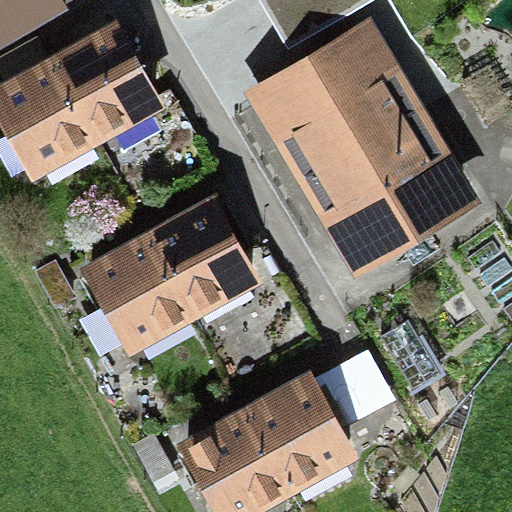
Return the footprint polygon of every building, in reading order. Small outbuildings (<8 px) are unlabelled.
[(280,0),(298,29),(345,0),(354,0),(363,13),(385,0),(280,0)] [(392,30),(267,101),(379,296),(503,224),(392,30)] [(56,65),(96,136),(157,103),(116,31),(56,65)] [(96,136),(56,65),(0,96),(0,107),(35,170),(96,136)] [(150,238),(189,307),(255,270),(216,201),(150,238)] [(189,307),(150,238),(89,272),(128,341),(189,307)] [(383,363),(342,386),(371,438),(413,415),(383,363)] [(245,411),(287,482),(347,447),(304,376),(245,411)] [(236,511),(287,482),(245,411),(187,445),(226,511),(236,511)]
